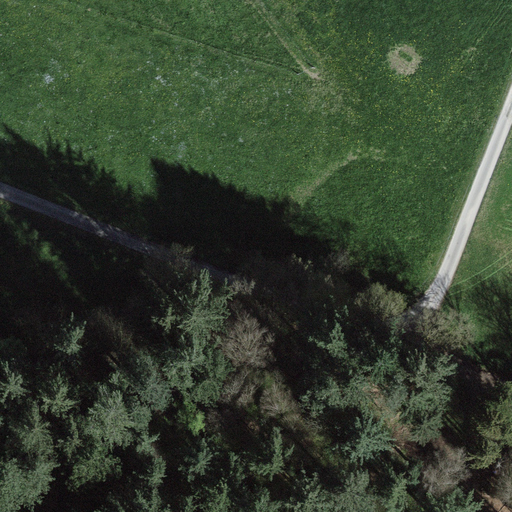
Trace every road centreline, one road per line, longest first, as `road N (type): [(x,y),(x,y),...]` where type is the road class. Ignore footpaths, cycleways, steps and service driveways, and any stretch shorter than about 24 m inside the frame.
road 1 (track): [(0,197),(340,315),(412,324),(435,300),(511,99)]
road 2 (track): [(489,511),(495,502),(412,324)]
